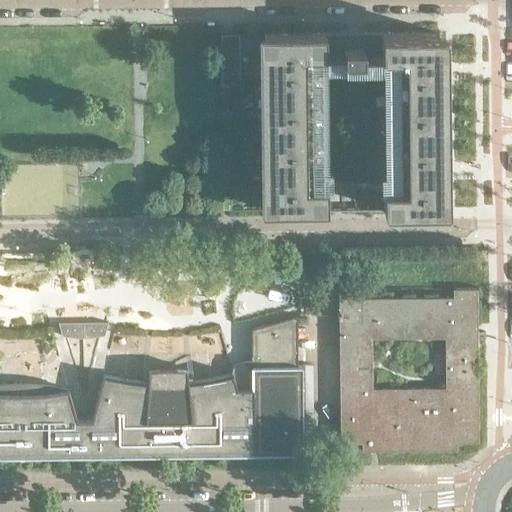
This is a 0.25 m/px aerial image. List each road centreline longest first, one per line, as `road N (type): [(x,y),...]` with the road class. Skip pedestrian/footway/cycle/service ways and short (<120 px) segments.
road 1 (residential): [(153,236),(511,232)]
road 2 (unclassified): [(0,237),(153,236)]
